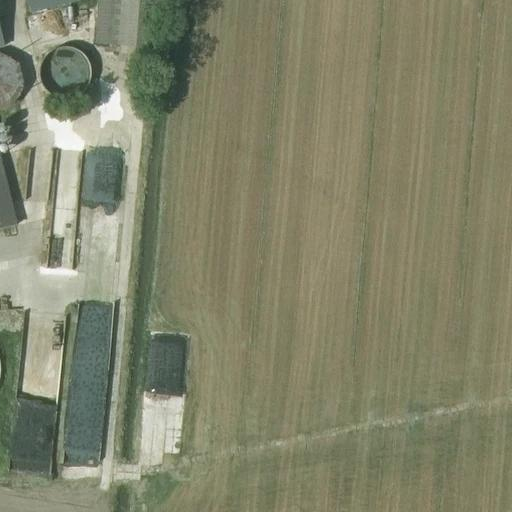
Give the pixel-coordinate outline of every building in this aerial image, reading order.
[(79,2),(78,0),(25,0),(30,14),(79,2)] [(154,0),(97,0),(94,45),(151,49),(154,0)] [(0,110),(12,107),(23,88),(18,66),(0,55),(0,110)] [(0,230),(16,226),(0,161),(0,230)] [(175,423),(182,342),(153,339),(149,393),(151,394),(149,421),(175,423)] [(51,475),(52,442),(12,440),(11,473),(51,475)]
